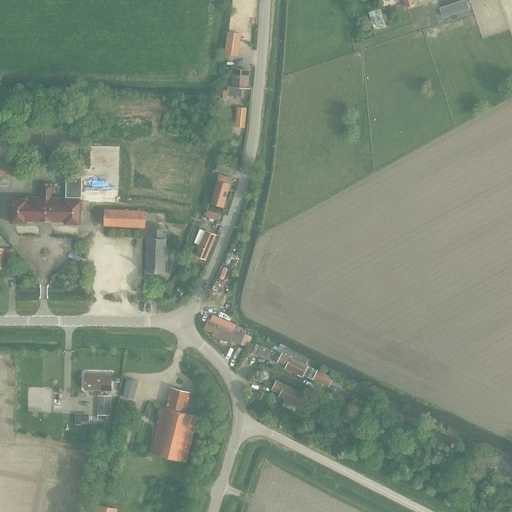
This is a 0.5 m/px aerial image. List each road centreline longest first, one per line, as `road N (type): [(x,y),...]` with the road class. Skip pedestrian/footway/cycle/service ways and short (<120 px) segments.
road 1 (tertiary): [(177,318),(211,270),(242,185),(264,0)]
road 2 (unclassified): [(240,426),(423,511)]
road 3 (tertiary): [(0,320),(177,318)]
road 4 (tertiary): [(240,426),(224,366),(177,318)]
